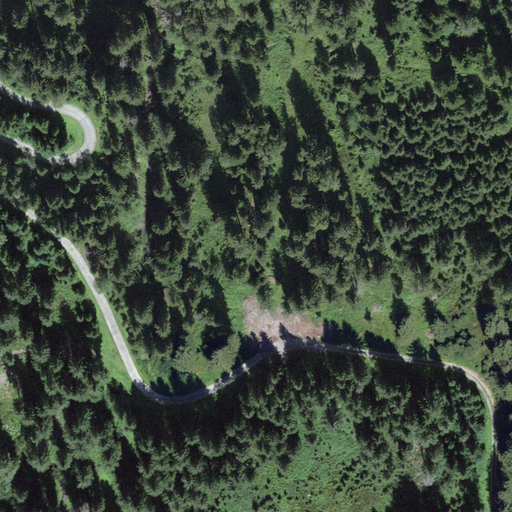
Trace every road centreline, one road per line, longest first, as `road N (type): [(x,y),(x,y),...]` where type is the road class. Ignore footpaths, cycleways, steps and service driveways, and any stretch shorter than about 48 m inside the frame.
road 1 (track): [(283,349),(198,397),(167,402),(152,395),(139,384),(69,246),(0,194)]
road 2 (track): [(314,0),(289,107),(289,261),(276,325),(283,349)]
road 3 (track): [(493,511),(502,427),(484,376),(319,344),(283,349)]
road 4 (track): [(0,136),(72,162),(87,153),(91,135),(71,110),(33,105),(0,86)]
